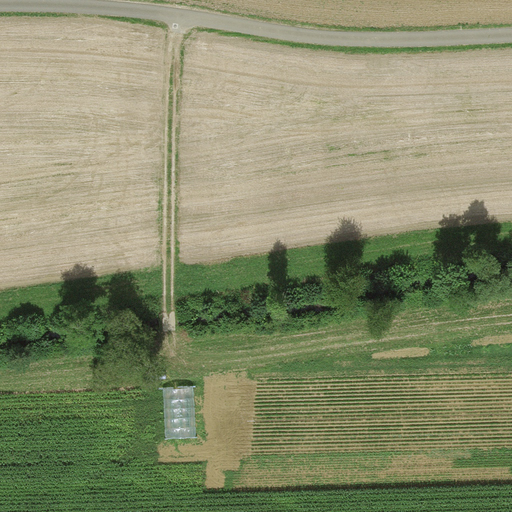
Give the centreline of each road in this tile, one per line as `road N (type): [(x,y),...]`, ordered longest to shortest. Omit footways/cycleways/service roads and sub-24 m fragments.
road 1 (track): [(511,35),(318,38),(173,16),(0,6)]
road 2 (track): [(173,16),(166,343)]
